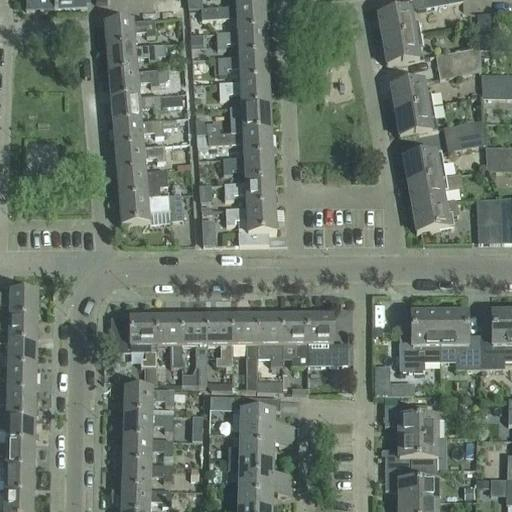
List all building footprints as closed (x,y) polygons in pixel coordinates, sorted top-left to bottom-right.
[(55,13),(54,0),(24,0),(25,14),(55,13)] [(54,0),(55,13),(85,11),(84,0),(54,0)] [(264,10),(263,0),(235,0),(236,12),(264,10)] [(462,6),(460,0),(425,0),(423,1),(425,12),(462,6)] [(264,10),(236,12),(200,13),(201,25),(236,23),(237,37),(265,35),(264,10)] [(382,45),(420,38),(417,25),(412,26),(410,14),(377,20),(382,45)] [(492,55),(489,18),(476,19),(479,53),(479,56),(492,55)] [(146,41),(154,41),(153,25),(103,29),(106,54),(134,52),(133,38),(145,37),(146,41)] [(265,35),(237,37),(215,38),(216,54),(225,53),(225,49),(238,48),(238,62),(267,60),(265,35)] [(422,51),(420,38),(382,45),(386,70),(418,64),(416,53),(422,51)] [(155,50),(134,52),(106,54),(108,79),(136,76),(135,63),(148,62),(148,66),(156,65),(156,61),(164,60),(163,50),(155,50)] [(480,64),(479,56),(479,53),(435,60),(437,72),(480,64)] [(267,60),(238,62),(216,63),(217,79),(226,78),(226,74),(239,74),(240,88),(268,86),(267,60)] [(480,77),(480,64),(437,72),(440,84),(480,77)] [(168,75),(158,76),(157,75),(136,76),(108,79),(110,104),(139,102),(137,88),(149,87),(150,91),(159,90),(159,88),(165,88),(169,84),(168,75)] [(508,92),(508,81),(481,80),(481,92),(508,92)] [(268,86),(240,88),(218,89),(219,104),(228,103),(228,99),(240,98),(241,112),(269,111),(268,86)] [(422,86),(390,92),(394,117),(432,110),(430,97),(424,98),(422,86)] [(507,104),(508,92),(481,92),(482,104),(507,104)] [(181,98),(160,100),(161,112),(182,110),(181,98)] [(160,100),(139,102),(110,104),(112,129),(140,126),(139,113),(151,112),(152,116),(161,115),(161,112),(160,100)] [(436,135),(432,110),(394,117),(399,142),(436,135)] [(269,111),(241,112),(219,113),(220,129),(229,129),(229,124),(241,124),(242,137),(271,136),(269,111)] [(176,132),(175,124),(169,124),(162,125),(140,126),(112,129),(114,154),(143,152),(142,138),(153,137),(154,141),(163,140),(162,133),(176,132)] [(484,138),(483,126),(443,133),(446,145),(484,138)] [(271,136),(242,137),(207,139),(208,155),(243,153),(243,163),(272,161),(271,136)] [(484,150),(484,138),(446,145),(448,156),(484,150)] [(164,150),(143,152),(114,154),(116,179),(145,177),(144,162),(155,161),(156,166),(165,165),(164,150)] [(511,165),(511,153),(484,152),(485,164),(511,165)] [(434,158),(402,163),(407,189),(444,182),(442,168),(436,169),(434,158)] [(272,161),(243,163),(222,164),(222,179),(231,178),(231,175),(244,174),(244,188),(273,187),(272,161)] [(511,177),(511,165),(485,164),(486,177),(511,177)] [(166,175),(145,177),(116,179),(118,205),(159,202),(158,191),(167,190),(166,175)] [(441,195),(447,194),(463,191),(461,179),(444,182),(407,189),(411,213),(443,208),(441,195)] [(273,187),(244,188),(223,189),(224,205),(233,205),(232,201),(245,200),(246,214),(274,212),(273,187)] [(180,200),(159,202),(118,205),(120,231),(149,228),(148,218),(168,217),(169,227),(183,226),(180,200)] [(511,204),(500,205),(502,248),(511,247),(511,204)] [(502,248),(500,205),(488,206),(488,248),(502,248)] [(458,219),(457,215),(455,206),(443,208),(411,213),(416,238),(453,231),(452,220),(458,219)] [(488,248),(488,206),(476,206),(477,230),(477,248),(488,248)] [(274,212),(246,214),(224,215),(225,230),(234,230),(234,226),(246,225),(247,239),(237,239),(238,251),(268,250),(268,238),(276,237),(274,212)] [(0,296),(0,308),(8,309),(8,322),(37,323),(37,297),(0,296)] [(511,365),(511,318),(491,319),(491,349),(479,349),(479,374),(504,374),(504,366),(511,365)] [(440,367),(439,319),(410,320),(411,349),(399,350),(399,375),(423,375),(423,367),(440,367)] [(467,319),(439,319),(440,367),(455,367),(455,375),(479,374),(479,349),(467,349),(467,319)] [(332,320),(306,321),(307,370),(316,370),(347,370),(346,349),(332,349),(332,320)] [(256,371),(256,362),(256,321),(231,322),(231,350),(246,350),(245,396),(257,395),(256,388),(255,388),(256,371)] [(282,370),(281,354),(281,321),(256,321),(256,362),(266,362),(266,371),(282,370)] [(307,370),(306,321),(281,321),(281,354),(295,354),(295,363),(291,363),(291,370),(307,370)] [(37,323),(8,322),(0,322),(0,333),(7,334),(7,348),(36,349),(37,323)] [(155,372),(155,351),(155,322),(110,323),(110,358),(131,358),(131,351),(144,351),(144,363),(140,363),(140,372),(155,372)] [(181,371),(181,351),(180,322),(155,322),(155,351),(170,351),(170,372),(181,371)] [(206,371),(206,350),(205,322),(180,322),(181,351),(190,351),(190,371),(196,371),(197,391),(206,391),(205,371),(206,371)] [(231,371),(231,350),(231,322),(205,322),(206,350),(219,350),(219,363),(216,363),(216,371),(231,371)] [(389,330),(376,331),(376,343),(390,342),(389,330)] [(36,349),(7,348),(0,347),(0,358),(7,359),(7,373),(35,373),(36,349)] [(35,373),(7,373),(0,372),(0,384),(6,384),(6,398),(35,399),(35,373)] [(389,372),(374,372),(374,383),(389,383),(389,372)] [(282,387),(256,388),(257,395),(282,395),(282,387)] [(173,395),(123,394),(123,419),(152,420),(152,406),(164,407),(164,411),(173,411),(173,395)] [(35,399),(6,398),(0,397),(0,409),(6,409),(6,423),(34,424),(35,399)] [(237,416),(241,416),(240,440),(292,441),(292,431),(279,431),(279,436),(273,435),(273,416),(279,416),(279,404),(235,403),(235,413),(237,416)] [(426,410),(384,410),(384,431),(398,432),(398,443),(436,443),(436,423),(426,423),(426,410)] [(173,420),(152,420),(123,419),(122,444),(151,445),(152,431),(163,432),(163,436),(172,436),(173,420)] [(34,424),(6,423),(0,422),(0,434),(5,435),(5,449),(34,450),(34,424)] [(291,451),(292,441),(240,440),(240,454),(227,454),(227,464),(272,465),(272,446),(278,446),(278,451),(291,451)] [(436,464),(436,443),(398,443),(398,454),(382,454),(382,455),(384,455),(384,475),(436,475),(436,464)] [(151,445),(122,444),(121,470),(150,470),(151,457),(163,457),(163,461),(171,461),(172,446),(151,445)] [(34,450),(5,449),(0,448),(0,459),(5,460),(4,474),(33,475),(34,450)] [(271,484),(272,465),(227,464),(226,477),(239,477),(239,489),(290,491),(290,480),(277,479),(277,484),(271,484)] [(171,471),(150,470),(121,470),(121,495),(150,496),(150,481),(162,482),(162,486),(171,486),(171,471)] [(33,475),(4,474),(0,473),(0,484),(4,485),(4,499),(33,499),(33,475)] [(436,486),(436,475),(384,475),(384,495),(398,495),(398,507),(436,506),(436,486)] [(475,485),(475,493),(489,493),(490,485),(475,485)] [(290,500),(290,491),(239,489),(238,511),(270,511),(271,495),(277,495),(277,500),(290,500)] [(171,496),(150,496),(121,495),(120,511),(149,511),(150,507),(162,507),(162,511),(170,511),(171,496)] [(32,511),(33,499),(4,499),(0,498),(0,509),(4,510),(3,511),(32,511)]
